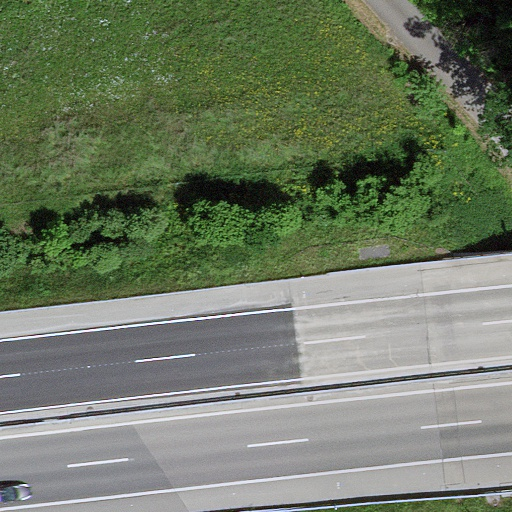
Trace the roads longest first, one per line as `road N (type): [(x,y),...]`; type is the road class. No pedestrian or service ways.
road 1 (motorway): [(511,321),(0,377)]
road 2 (motorway): [(0,473),(511,417)]
road 3 (unclassified): [(511,134),(386,0)]
